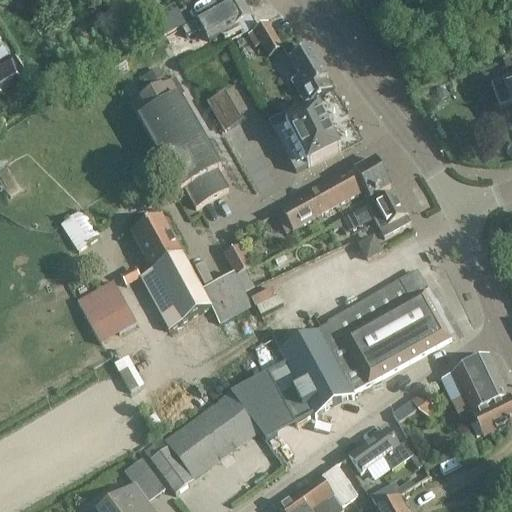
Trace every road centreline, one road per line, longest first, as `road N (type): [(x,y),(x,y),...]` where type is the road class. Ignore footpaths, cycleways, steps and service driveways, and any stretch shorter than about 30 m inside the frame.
road 1 (residential): [(245,511),(463,356),(503,337)]
road 2 (tertiary): [(459,213),(303,0)]
road 3 (tertiary): [(503,337),(459,213)]
